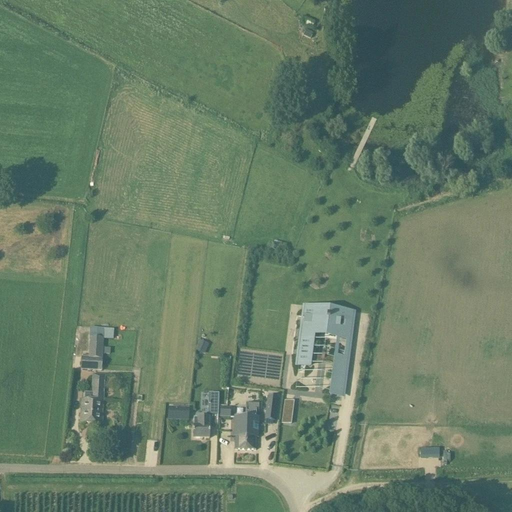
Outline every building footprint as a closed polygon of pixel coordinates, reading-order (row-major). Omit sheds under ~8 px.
[(303,36),(311,39),(313,33),(306,30),(303,36)] [(298,365),(313,366),(318,332),(338,334),(337,337),(349,339),(352,315),(341,313),(340,321),(316,318),(317,310),(305,309),(303,327),(309,328),(307,340),(301,339),(298,365)] [(82,357),(81,370),(102,371),(103,339),(90,338),(89,358),(82,357)] [(197,351),(204,352),(205,343),(198,342),(197,351)] [(82,400),(80,423),(102,424),(104,380),(105,375),(93,375),(92,386),(93,386),(92,400),(82,400)] [(208,393),(208,415),(218,415),(219,394),(208,393)] [(278,398),(268,396),(265,420),(275,421),(278,398)] [(283,408),(293,410),(294,401),(284,400),(283,408)] [(165,407),(165,420),(188,420),(188,407),(165,407)] [(219,407),(219,415),(229,416),(229,408),(219,407)] [(257,410),(247,410),(247,422),(234,421),(234,437),(236,437),(236,450),(256,450),(256,438),(259,438),(259,422),(256,422),(257,410)] [(292,417),(283,415),(282,424),(291,425),(292,417)] [(193,426),(192,439),(209,439),(210,426),(209,426),(209,417),(198,417),(198,418),(194,418),(194,426),(193,426)]
